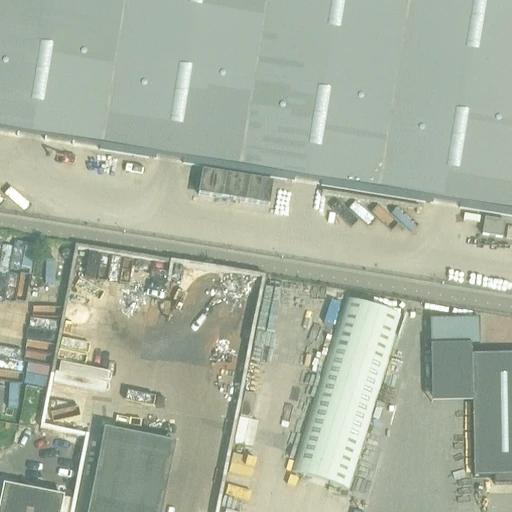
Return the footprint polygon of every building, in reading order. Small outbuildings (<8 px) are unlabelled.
[(511,0),(0,0),(0,134),(511,217),(511,0)] [(273,183),(201,172),(198,195),(269,207),(273,183)] [(504,222),(484,219),(481,235),(502,238),(504,222)] [(402,317),(344,299),(291,472),(348,490),(402,317)] [(429,320),(429,345),(479,344),(478,319),(429,320)] [(511,354),(471,355),(473,477),(493,477),(493,485),(511,484),(511,354)] [(103,430),(87,511),(162,511),(176,444),(103,430)] [(0,496),(0,511),(59,511),(63,498),(2,486),(0,496)]
